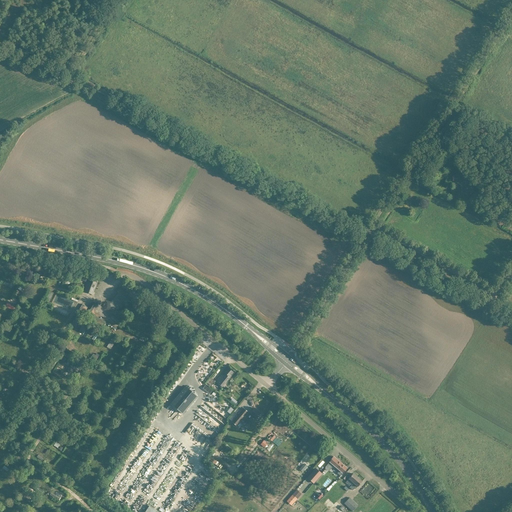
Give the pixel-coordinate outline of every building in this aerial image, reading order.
[(470,194),(472,193),(471,191),(473,189),(473,187),(471,186),(471,184),(465,180),(463,182),(461,180),(461,176),(457,174),(453,176),(453,181),(461,185),(461,190),(463,191),(463,193),(466,194),(468,193),(470,194)] [(413,210),(415,208),(420,200),(424,203),(426,199),(422,196),(423,196),(416,192),(407,206),(413,210)] [(85,291),(92,294),(97,282),(94,281),(95,280),(93,280),(89,279),(85,291)] [(114,313),(122,303),(126,299),(119,293),(107,307),(114,313)] [(9,308),(19,312),(22,305),(11,301),(9,308)] [(84,303),(78,312),(83,315),(89,306),(84,303)] [(29,314),(31,308),(25,305),(23,311),(29,314)] [(101,329),(103,326),(106,322),(92,314),(89,318),(88,321),(101,329)] [(78,318),(74,325),(80,329),(84,322),(78,318)] [(109,346),(114,350),(119,344),(114,340),(109,346)] [(227,368),(215,382),(222,387),(234,373),(227,368)] [(206,384),(206,385),(210,388),(215,382),(211,379),(210,379),(206,384)] [(170,404),(183,415),(198,397),(185,386),(170,404)] [(203,408),(199,413),(223,429),(227,423),(203,408)] [(256,419),(257,417),(261,413),(254,408),(250,414),(243,408),(232,422),(237,426),(242,420),(247,425),(253,417),(256,419)] [(58,465),(65,458),(56,450),(50,457),(58,465)] [(326,467),(326,469),(328,471),(330,470),(333,466),(338,470),(339,471),(337,473),(341,476),(342,473),(347,468),(342,464),(338,460),(333,457),(329,462),(326,467)] [(66,470),(72,461),(67,458),(61,466),(66,470)] [(307,478),(313,484),(322,474),(315,468),(307,478)] [(345,474),(343,476),(342,477),(345,479),(347,477),(348,479),(353,483),(358,478),(353,474),(350,477),(346,473),(345,474)] [(356,489),(362,481),(358,478),(353,483),(348,479),(346,481),(347,481),(346,483),(350,487),(350,488),(352,490),(354,488),(356,489)] [(338,482),(330,491),(332,493),(335,496),(331,500),(335,504),(349,489),(346,486),(344,487),(338,482)] [(296,490),(286,501),(291,505),(301,494),(297,490),(296,490)] [(362,509),(365,506),(368,503),(359,494),(355,497),(353,500),(362,509)] [(349,497),(344,503),(353,511),(358,506),(349,497)]
